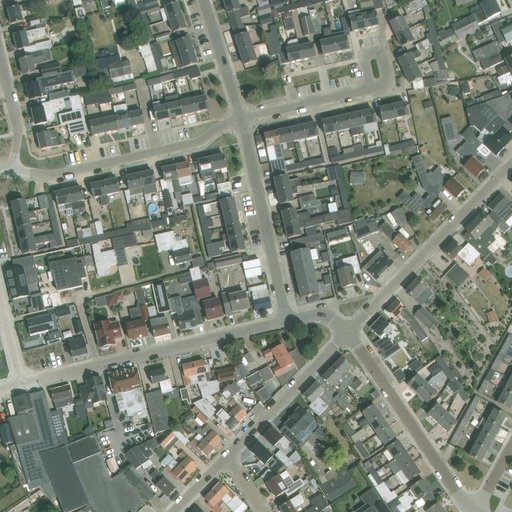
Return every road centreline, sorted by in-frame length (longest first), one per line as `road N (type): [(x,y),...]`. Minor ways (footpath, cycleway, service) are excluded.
road 1 (residential): [(11,170),(54,175),(187,145),(241,118)]
road 2 (unclassified): [(345,331),(511,162)]
road 3 (residential): [(474,511),(345,331)]
road 4 (residential): [(285,321),(241,118)]
road 5 (residential): [(285,321),(97,366)]
road 6 (residential): [(97,366),(81,299),(180,270)]
road 7 (unclassified): [(228,456),(345,331)]
road 8 (residential): [(241,118),(370,88)]
road 9 (residential): [(241,118),(202,0)]
